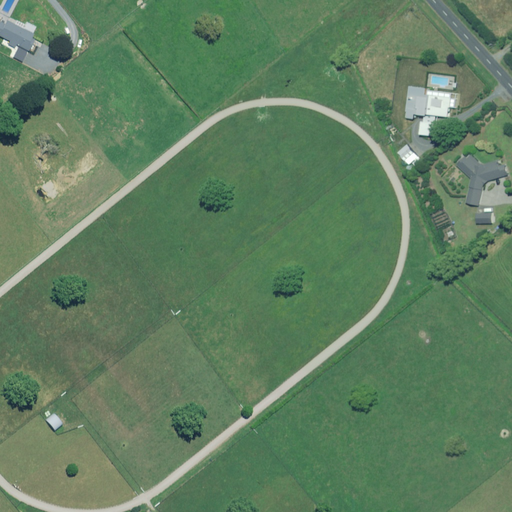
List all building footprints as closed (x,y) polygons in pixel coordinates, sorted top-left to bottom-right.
[(5,24),(0,21),(0,36),(10,41),(8,44),(15,48),(16,44),(27,50),(35,35),(7,21),(5,24)] [(439,116),(451,117),(452,107),(457,108),(459,93),(431,90),(431,88),(412,86),(408,118),(417,119),(418,114),(427,115),(424,135),(437,136),(439,116)] [(420,156),(409,144),(401,152),(412,164),(414,162),(417,166),(420,163),(417,160),(420,156)] [(471,152),(466,157),(460,165),(474,179),(468,203),(481,206),(491,181),(511,175),(507,163),(503,164),(501,160),(483,164),(471,152)] [(495,214),(480,213),(480,223),(495,223),(495,214)] [(63,424),(54,414),(47,421),(55,431),(63,424)]
